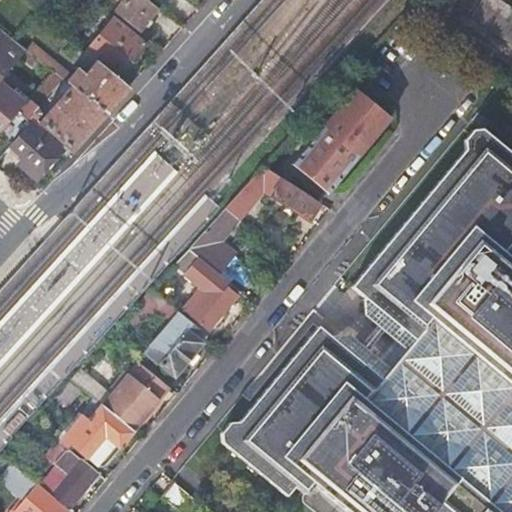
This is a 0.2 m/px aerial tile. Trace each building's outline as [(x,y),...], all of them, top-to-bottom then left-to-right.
[(26,0),(41,11),(50,0),(26,0)] [(99,0),(93,8),(104,17),(111,9),(100,0),(99,0)] [(125,0),(115,12),(137,30),(157,8),(147,0),(125,0)] [(448,0),(417,0),(408,10),(432,26),(450,6),(446,2),(448,0)] [(511,8),(500,0),(480,0),(471,14),(511,42),(511,8)] [(45,63),(54,71),(62,76),(73,85),(106,112),(118,98),(128,87),(117,78),(145,43),(114,17),(85,54),(96,63),(86,75),(78,69),(72,75),(50,57),(45,63)] [(0,80),(1,80),(27,49),(0,27),(0,80)] [(18,111),(30,122),(61,150),(67,155),(87,132),(106,112),(73,85),(43,118),(39,115),(38,112),(34,107),(62,76),(54,71),(25,103),(18,111)] [(1,80),(0,80),(0,131),(18,111),(25,103),(1,80)] [(352,91),(353,92),(295,163),(292,164),(295,166),(296,166),(327,192),(328,194),(387,121),(388,121),(390,119),(354,89),(352,91)] [(61,150),(30,122),(10,145),(24,158),(19,163),(35,179),(61,150)] [(511,511),(511,259),(504,253),(511,243),(511,154),(481,129),(471,129),(462,140),(464,149),(350,286),(364,298),(361,299),(362,314),(404,350),(389,367),(389,368),(379,360),(346,333),(331,333),(332,335),(330,337),(317,326),(238,422),(230,422),(221,432),(222,442),(285,496),(294,486),(305,494),(314,484),(324,492),(348,511),(511,511)] [(0,151),(9,141),(0,132),(0,151)] [(309,220),(320,204),(263,167),(225,209),(239,220),(265,191),(309,220)] [(220,241),(239,220),(225,209),(188,250),(218,274),(235,255),(220,241)] [(227,289),(231,285),(218,274),(188,250),(173,265),(198,287),(181,307),(208,329),(236,297),(227,289)] [(154,292),(150,289),(146,294),(150,297),(151,296),(154,292)] [(200,330),(154,292),(151,296),(177,316),(145,353),(173,376),(185,361),(190,366),(196,359),(191,355),(201,343),(194,336),(200,330)] [(201,343),(207,336),(200,330),(194,336),(201,343)] [(404,350),(394,342),(379,360),(389,368),(389,367),(404,350)] [(102,406),(132,432),(168,389),(136,364),(102,406)] [(110,395),(78,368),(70,378),(78,385),(101,405),(110,395)] [(80,418),(60,443),(67,448),(70,445),(96,467),(104,466),(132,432),(102,406),(101,405),(78,385),(63,403),(80,418)] [(58,407),(50,400),(33,419),(41,426),(58,407)] [(97,474),(67,448),(54,463),(64,472),(68,469),(71,472),(60,484),(54,491),(50,496),(66,510),(97,474)] [(0,482),(23,503),(15,511),(64,511),(66,510),(50,496),(13,465),(0,480),(0,482)] [(54,491),(60,484),(56,481),(50,487),(54,491)] [(179,511),(192,511),(199,504),(174,484),(162,498),(179,511)]
